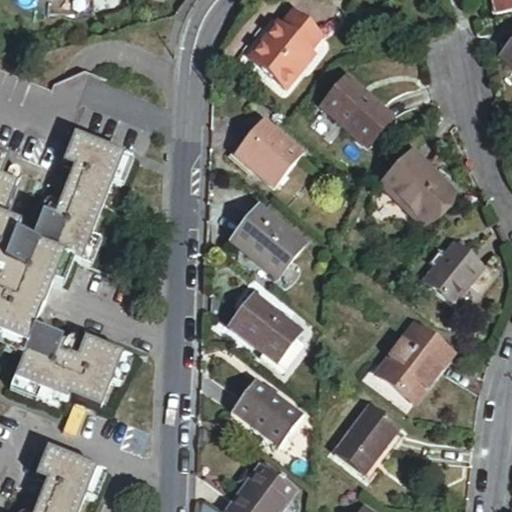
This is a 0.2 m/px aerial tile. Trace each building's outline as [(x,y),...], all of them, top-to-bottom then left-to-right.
[(511,0),(489,0),(493,9),(490,10),(494,19),(511,12),(511,0)] [(249,67),(286,95),(313,61),(308,57),(319,43),(293,22),(281,36),(276,32),(263,50),(249,67)] [(511,41),(494,63),(511,77),(511,41)] [(318,121),(364,158),(388,126),(366,109),(342,90),(318,121)] [(239,167),(278,198),(306,162),(267,131),(251,152),(239,167)] [(41,285),(50,288),(60,262),(71,266),(79,269),(90,242),(109,190),(120,160),(72,142),(62,170),(79,176),(72,194),(65,191),(63,198),(59,206),(66,208),(60,224),(58,230),(50,227),(52,221),(43,217),(31,249),(14,242),(18,231),(2,225),(16,189),(11,187),(6,185),(3,193),(0,192),(0,179),(6,163),(0,160),(0,339),(26,349),(22,359),(13,385),(39,395),(67,405),(68,402),(101,414),(110,388),(121,359),(82,344),(75,363),(81,365),(78,373),(52,363),(55,355),(61,358),(65,348),(32,336),(45,302),(46,299),(37,295),(41,285)] [(426,234),(454,199),(431,181),(407,162),(406,162),(399,157),(388,171),(395,177),(379,197),(426,234)] [(109,190),(120,194),(131,164),(120,160),(109,190)] [(275,282),(301,248),(255,212),(240,230),(228,245),(275,282)] [(50,227),(58,230),(60,224),(52,221),(50,227)] [(79,269),(89,272),(99,245),(90,242),(79,269)] [(423,287),(453,310),(472,285),(481,273),(451,250),(440,264),(430,277),(423,287)] [(423,272),(430,277),(440,264),(434,259),(423,272)] [(50,288),(61,293),(71,266),(60,262),(50,288)] [(37,295),(46,299),(50,288),(41,285),(37,295)] [(292,346),(300,336),(247,295),(233,312),(222,327),(264,360),(261,363),(278,375),(298,350),(292,346)] [(384,376),(418,403),(442,372),(454,357),(420,330),(384,376)] [(0,350),(22,359),(26,349),(0,339),(0,350)] [(52,363),(78,373),(81,365),(75,363),(65,359),(61,358),(55,355),(52,363)] [(110,388),(120,392),(131,363),(121,359),(110,388)] [(36,404),(39,395),(13,385),(9,394),(36,404)] [(232,416),(281,452),(304,421),(255,385),(241,404),(232,416)] [(333,459),(364,481),(384,454),(398,434),(367,412),(333,459)] [(79,511),(83,503),(94,475),(45,457),(35,484),(52,490),(48,500),(45,509),(38,506),(35,511),(79,511)] [(284,511),(295,498),(262,472),(253,484),(249,480),(243,488),(248,492),(237,505),(231,511),(284,511)] [(83,503),(93,507),(104,479),(94,475),(83,503)]
